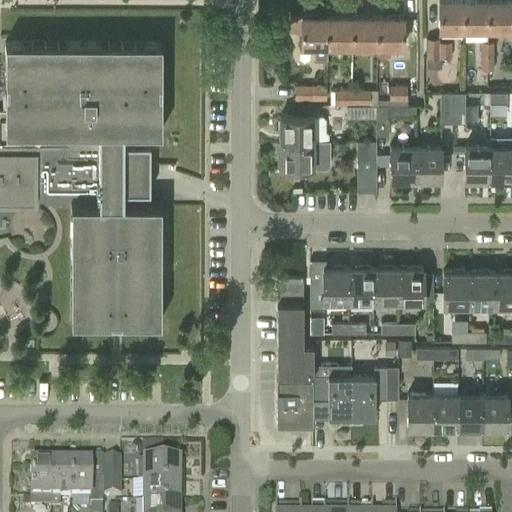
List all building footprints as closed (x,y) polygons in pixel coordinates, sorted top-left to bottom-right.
[(437,0),(437,29),(462,30),(462,0),(437,0)] [(462,0),(462,30),(486,30),(486,0),(462,0)] [(486,0),(486,30),(511,30),(510,0),(486,0)] [(289,16),(289,31),(301,31),(300,47),(314,47),(314,59),(326,59),(326,47),(326,16),(301,16),(289,16)] [(326,16),(326,47),(351,47),(351,16),(326,16)] [(351,16),(351,47),(376,47),(376,16),(351,16)] [(376,16),(376,47),(402,47),(402,16),(376,16)] [(426,43),(426,58),(450,58),(450,42),(439,42),(439,38),(426,38),(426,43)] [(0,110),(0,146),(34,147),(34,195),(36,195),(98,195),(98,204),(71,204),(71,206),(80,206),(77,227),(71,227),(71,261),(77,261),(80,282),(77,304),(71,304),(71,322),(160,322),(160,304),(153,304),(151,282),(153,261),(160,261),(160,227),(153,227),(151,206),(160,206),(160,204),(123,204),(123,192),(149,192),(149,144),(123,144),(123,132),(160,132),(160,131),(151,131),(154,110),(160,110),(160,43),(142,43),(142,50),(121,52),(100,50),(100,43),(65,43),(65,50),(44,52),(23,50),(23,43),(4,43),(4,110),(0,110)] [(294,85),(294,100),(326,100),(326,85),(294,85)] [(389,85),(389,100),(407,100),(407,97),(407,85),(389,85)] [(335,89),(334,104),(337,104),(338,104),(346,104),(351,104),(351,89),(335,89)] [(351,89),(351,104),(369,105),(370,89),(351,89)] [(440,91),(440,122),(452,122),(452,91),(440,91)] [(452,91),(452,122),(464,122),(464,91),(452,91)] [(500,92),(489,92),(489,103),(507,103),(507,92),(504,92),(500,92)] [(346,104),(346,118),(376,118),(376,105),(369,105),(351,104),(346,104)] [(376,118),(376,135),(388,135),(388,114),(415,114),(415,105),(407,105),(376,105),(376,118)] [(279,117),(279,141),(294,141),(314,141),(328,141),(328,140),(328,135),(325,132),(325,120),(322,117),(314,117),(279,117)] [(279,141),(279,167),(326,167),(330,165),(330,140),(328,140),(328,141),(314,141),(294,141),(279,141)] [(357,158),(357,191),(367,191),(369,191),(375,191),(375,165),(376,142),(365,142),(365,158),(357,158)] [(511,144),(489,145),(489,178),(511,178),(511,144)] [(389,153),(389,179),(414,179),(414,155),(415,145),(389,145),(389,153)] [(414,155),(414,179),(440,179),(440,145),(415,145),(414,155)] [(464,145),(464,178),(489,178),(489,145),(464,145)] [(0,206),(36,206),(36,195),(34,195),(34,147),(0,146),(0,206)] [(373,267),(372,301),(397,300),(397,266),(373,267)] [(397,266),(397,300),(422,300),(422,266),(397,266)] [(308,270),(309,309),(323,309),(323,301),(348,301),(348,286),(348,267),(322,267),(322,270),(308,270)] [(348,286),(348,301),(372,301),(373,267),(348,267),(348,286)] [(511,270),(492,271),(492,304),(511,304),(511,270)] [(442,271),(442,304),(467,304),(467,292),(467,271),(442,271)] [(467,292),(467,304),(492,304),(492,271),(467,271),(467,292)] [(277,276),(277,289),(303,289),(303,276),(277,276)] [(277,289),(277,302),(303,302),(303,289),(277,289)] [(277,302),(276,427),(312,427),(312,416),(313,399),(313,375),(313,365),(313,344),(303,344),(303,302),(277,302)] [(331,322),(331,332),(348,332),(348,322),(331,322)] [(348,322),(348,332),(365,332),(365,322),(348,322)] [(380,322),(380,332),(397,332),(397,327),(397,322),(380,322)] [(397,327),(397,332),(414,332),(414,322),(397,322),(397,327)] [(511,330),(500,331),(500,341),(511,340),(511,330)] [(451,331),(450,341),(467,341),(467,331),(451,331)] [(467,331),(467,341),(485,341),(485,331),(467,331)] [(399,339),(399,354),(410,354),(410,339),(399,339)] [(432,347),(415,347),(415,357),(432,357),(432,354),(432,347)] [(432,354),(432,357),(449,357),(449,347),(432,347),(432,354)] [(482,347),(464,347),(465,357),(482,357),(482,347)] [(482,347),(482,357),(498,358),(498,347),(482,347)] [(313,365),(313,375),(313,399),(327,399),(327,416),(341,416),(341,420),(351,420),(351,375),(351,365),(313,365)] [(351,375),(351,420),(361,420),(361,416),(374,416),(374,399),(384,399),(384,366),(371,366),(371,375),(351,375)] [(406,393),(406,427),(431,427),(431,393),(406,393)] [(431,393),(431,427),(456,427),(456,409),(456,393),(431,393)] [(456,409),(456,427),(481,427),(481,393),(456,393),(456,409)] [(481,393),(481,427),(506,427),(506,393),(481,393)] [(162,443),(142,442),(142,462),(162,462),(162,443)] [(29,499),(29,507),(50,507),(50,459),(30,459),(30,461),(30,499),(29,499)] [(50,459),(50,507),(59,507),(59,500),(70,500),(70,459),(50,459)] [(70,459),(70,500),(90,500),(90,504),(103,504),(103,496),(103,483),(103,475),(90,475),(90,459),(70,459)] [(103,475),(103,483),(119,483),(119,459),(103,460),(103,475)] [(137,462),(137,483),(142,483),(142,482),(182,482),(182,462),(137,462)] [(142,483),(142,501),(180,501),(180,502),(182,502),(182,482),(142,482),(142,483)] [(103,483),(103,496),(119,496),(119,483),(103,483)] [(142,501),(141,511),(179,511),(180,502),(180,501),(142,501)]
